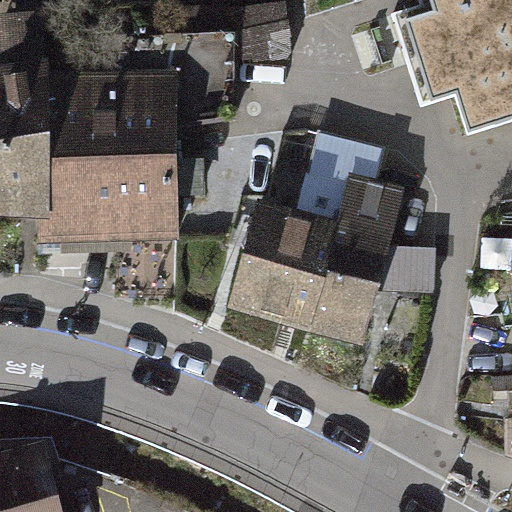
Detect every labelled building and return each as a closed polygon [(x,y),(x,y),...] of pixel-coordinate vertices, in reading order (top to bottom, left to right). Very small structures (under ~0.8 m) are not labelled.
[(511,0),(418,0),(420,6),(391,15),(422,109),(455,98),(467,136),(511,121),(511,0)] [(0,222),(37,220),(41,275),(176,275),(178,73),(60,73),(50,12),(0,17),(0,222)] [(389,147),(319,131),(299,216),(257,206),(231,317),(362,347),(400,189),(380,185),(389,147)] [(511,369),(475,374),(482,426),(511,421),(511,369)] [(0,511),(68,511),(50,433),(0,449),(0,511)]
